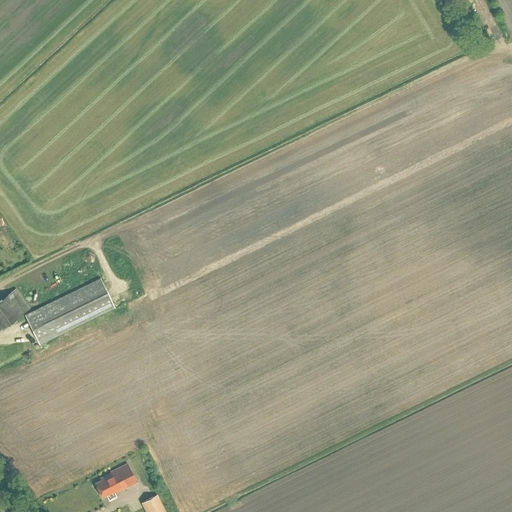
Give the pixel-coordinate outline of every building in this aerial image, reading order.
[(3,229),(0,231),(0,248),(7,256),(18,248),(3,229)] [(40,345),(114,308),(99,278),(25,315),(40,345)] [(30,308),(15,289),(8,295),(7,294),(1,298),(0,298),(0,330),(6,326),(7,327),(17,319),(16,318),(30,308)] [(135,484),(125,463),(108,471),(108,473),(99,478),(100,480),(95,482),(102,497),(113,491),(118,489),(119,491),(135,484)] [(146,511),(165,511),(157,495),(142,503),(146,511)]
